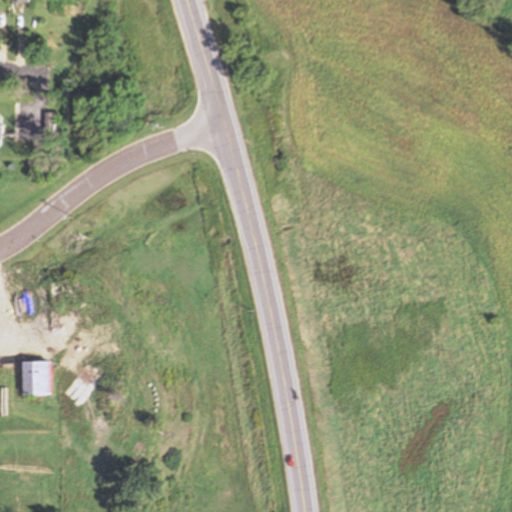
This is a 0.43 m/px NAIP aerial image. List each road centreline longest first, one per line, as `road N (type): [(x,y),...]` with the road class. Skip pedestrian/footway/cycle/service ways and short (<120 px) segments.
road 1 (primary): [(306,511),(273,308),(224,120)]
road 2 (residential): [(224,120),(106,180),(0,257)]
road 3 (primary): [(224,120),(189,0)]
